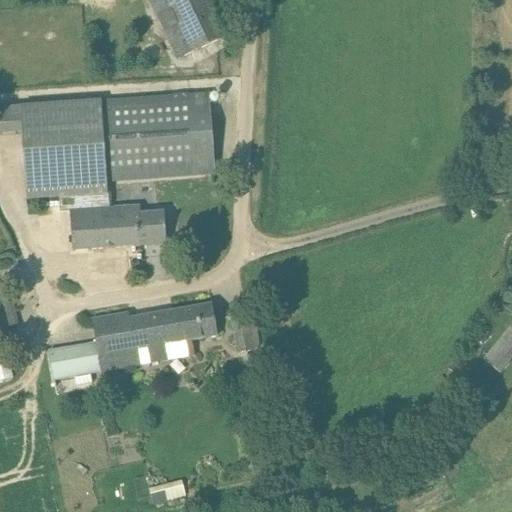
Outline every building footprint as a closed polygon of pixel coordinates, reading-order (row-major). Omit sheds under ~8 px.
[(150,0),(178,60),(226,37),(208,0),(150,0)] [(22,134),(27,200),(107,195),(107,183),(214,175),(209,95),(20,109),(22,134)] [(166,245),(164,214),(141,215),(140,207),(70,213),(72,252),(166,245)] [(0,354),(12,351),(7,329),(18,326),(11,300),(0,302),(0,354)] [(217,337),(215,325),(212,306),(129,320),(128,314),(91,321),(96,345),(48,354),(53,382),(101,373),(194,357),(192,342),(217,337)] [(246,309),(230,312),(237,349),(252,346),(246,309)] [(499,374),(511,357),(511,326),(484,361),(499,374)] [(154,507),(188,498),(183,480),(149,489),(154,507)]
